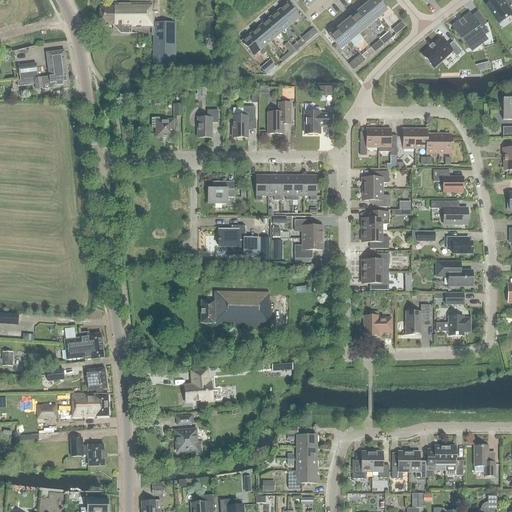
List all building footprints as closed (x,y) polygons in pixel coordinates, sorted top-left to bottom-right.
[(385,9),(388,6),(382,0),(379,3),(377,0),(371,0),(366,5),(377,19),(386,11),(385,9)] [(490,2),(486,5),(489,9),(498,23),(504,19),(504,20),(506,19),(506,18),(511,15),(511,16),(511,1),(511,0),(509,0),(504,4),(503,1),(502,0),(492,0),(490,2)] [(175,67),(176,23),(153,23),(153,12),(152,12),(152,4),(114,4),(114,7),(100,7),(100,26),(113,26),(113,31),(117,31),(121,34),(136,34),(136,33),(129,33),(129,28),(153,28),(153,67),(175,67)] [(287,4),(278,11),(290,25),(299,17),(287,4)] [(377,19),(366,5),(356,13),(368,27),(373,22),(377,27),(381,24),(377,19)] [(280,33),(290,25),(278,11),(269,19),(280,33)] [(470,15),(452,28),(461,39),(462,39),(469,48),(476,42),(478,45),(486,39),(484,36),(489,33),(484,26),(486,24),(478,12),(471,16),(470,15)] [(356,13),(347,21),(359,34),(363,39),(366,36),(363,31),(368,27),(356,13)] [(260,27),(271,41),(280,33),(269,19),(260,27)] [(399,20),(387,30),(393,37),(398,33),(405,27),(399,20)] [(359,34),(347,21),(338,28),(350,42),(359,34)] [(260,27),(250,35),(262,48),(271,41),(260,27)] [(354,46),(350,42),(338,28),(329,36),(340,50),(346,45),(350,50),(354,46)] [(307,34),(301,39),(305,43),(311,38),(307,34)] [(266,53),(262,48),(250,35),(241,43),(253,56),(259,51),(262,56),(266,53)] [(383,45),(388,41),(384,37),(379,40),(383,45)] [(456,58),(462,52),(453,42),(447,47),(440,39),(433,45),(432,44),(431,45),(432,46),(430,48),(429,47),(428,48),(429,49),(422,55),(433,68),(451,52),(456,58)] [(375,44),(379,49),(383,45),(379,40),(375,44)] [(48,53),(49,65),(66,64),(64,52),(48,53)] [(370,56),(366,52),(361,55),(365,60),(370,56)] [(359,66),(364,61),(359,55),(354,60),(359,66)] [(267,67),(263,71),(266,75),(275,67),(271,62),(266,65),(267,67)] [(35,78),(35,77),(37,77),(36,63),(18,66),(20,80),(35,78)] [(49,65),(50,76),(67,74),(66,64),(49,65)] [(37,77),(35,77),(35,78),(20,80),(17,80),(18,87),(35,85),(35,90),(42,89),(42,90),(51,89),(51,90),(69,88),(67,74),(50,76),(37,77)] [(332,97),(332,87),(319,87),(319,97),(332,97)] [(206,97),(206,89),(197,89),(197,97),(206,97)] [(511,97),(504,97),(504,99),(502,100),(502,111),(499,111),(502,111),(502,120),(511,120),(511,97)] [(290,125),(290,117),(290,104),(278,103),(278,113),(268,113),(268,134),(283,134),(283,125),(290,125)] [(173,105),(173,117),(182,117),(182,105),(173,105)] [(232,138),(248,138),(248,119),(255,119),(255,107),(243,107),(243,117),(232,117),(232,138)] [(197,138),(211,138),(211,123),(218,123),(218,111),(207,111),(207,118),(197,118),(197,138)] [(305,113),(304,134),(319,134),(320,126),(323,126),(323,127),(331,127),(331,115),(320,115),(320,113),(305,113)] [(155,128),(155,138),(173,138),(173,120),(159,120),(159,119),(152,119),(152,128),(153,128),(155,128)] [(511,136),(511,127),(502,128),(503,137),(511,136)] [(378,148),(378,129),(366,129),(366,141),(360,140),(360,156),(366,156),(366,148),(378,148)] [(390,129),(378,129),(378,148),(378,152),(390,152),(390,156),(396,156),(396,141),(390,141),(390,129)] [(402,150),(414,150),(415,129),(402,129),(402,150)] [(426,150),(426,135),(427,135),(427,130),(415,129),(414,150),(426,150)] [(438,135),(427,135),(426,135),(426,150),(426,155),(438,155),(438,135)] [(450,155),(450,152),(450,135),(438,135),(438,155),(450,155)] [(511,141),(504,142),(507,142),(507,149),(503,149),(503,156),(504,157),(504,161),(504,165),(503,168),(504,170),(504,171),(511,170),(511,141)] [(443,193),(462,193),(462,178),(449,178),(449,171),(433,171),(433,182),(443,182),(443,193)] [(362,184),(362,190),(382,190),(382,183),(388,183),(388,172),(376,172),(376,178),(361,178),(361,184),(362,184)] [(262,197),(268,197),(268,176),(255,176),(255,201),(262,201),(262,197)] [(280,197),(280,176),(268,176),(268,197),(274,197),(274,201),(280,201),(280,197)] [(280,176),(280,197),(286,197),(286,201),(292,201),(292,176),(280,176)] [(298,197),(304,197),(304,176),(292,176),(292,201),(298,201),(298,197)] [(304,176),(304,197),(310,197),(310,201),(316,201),(316,176),(304,176)] [(208,189),(208,204),(227,204),(227,198),(233,198),(233,183),(213,183),(213,189),(208,189)] [(382,190),(362,190),(362,196),(361,196),(361,201),(370,201),(370,203),(373,206),(374,206),(374,208),(389,208),(389,196),(382,196),(382,190)] [(410,202),(400,202),(399,210),(410,210),(410,202)] [(467,209),(445,209),(445,202),(431,202),(431,209),(443,209),(443,225),(467,225),(467,209)] [(361,219),(361,231),(381,231),(381,225),(388,225),(388,213),(374,213),(374,219),(361,219)] [(302,227),(302,239),(322,239),(322,227),(312,227),(312,221),(294,221),(294,227),(302,227)] [(219,241),(219,248),(227,248),(227,256),(244,256),(244,253),(258,253),(258,239),(244,239),(244,226),(237,226),(237,230),(219,230),(219,239),(217,240),(219,241)] [(280,237),(280,228),(272,228),(272,237),(280,237)] [(381,238),(381,231),(361,231),(361,243),(374,243),(374,249),(388,249),(388,238),(381,238)] [(416,233),(416,242),(434,242),(434,233),(416,233)] [(261,238),(261,262),(270,262),(270,238),(261,238)] [(466,238),(447,238),(447,250),(452,250),(452,254),(472,254),(472,242),(466,242),(466,238)] [(294,259),(294,263),(310,263),(310,259),(312,259),(312,258),(309,258),(309,251),(322,251),(322,239),(302,239),(302,246),(294,246),(294,259)] [(282,261),(282,251),(272,251),(272,260),(282,261)] [(361,261),(361,272),(388,272),(388,254),(374,254),(374,261),(361,261)] [(460,263),(436,263),(436,277),(448,277),(448,287),(472,287),(472,271),(460,271),(460,263)] [(388,272),(361,272),(361,284),(374,284),(374,291),(388,291),(388,279),(388,272)] [(268,293),(215,292),(215,302),(202,302),(201,324),(224,324),(224,326),(269,327),(270,302),(268,302),(268,293)] [(463,294),(445,294),(445,305),(463,305),(463,294)] [(402,335),(402,336),(414,336),(414,334),(420,334),(420,321),(429,321),(429,306),(420,306),(420,313),(405,313),(405,335),(402,335)] [(0,324),(18,326),(19,315),(0,313),(0,324)] [(391,333),(391,319),(378,319),(378,317),(370,317),(363,317),(363,336),(378,336),(378,333),(391,333)] [(436,324),(436,332),(448,332),(448,336),(463,336),(463,333),(470,333),(470,319),(463,319),(463,317),(448,317),(448,324),(436,324)] [(80,339),(64,341),(65,350),(102,347),(101,335),(89,336),(89,333),(79,334),(80,339)] [(102,347),(65,350),(66,360),(84,358),(84,361),(103,359),(102,347)] [(13,353),(2,352),(2,367),(12,367),(13,353)] [(272,372),(293,371),(292,358),(271,360),(272,372)] [(86,372),(88,382),(89,392),(107,389),(106,379),(104,369),(86,372)] [(63,370),(47,372),(48,382),(64,380),(63,370)] [(211,400),(209,384),(207,385),(206,372),(191,373),(192,386),(184,387),(186,403),(211,400)] [(96,394),(74,394),(74,401),(72,401),(73,418),(88,417),(88,418),(97,417),(97,418),(109,417),(108,396),(96,396),(96,394)] [(56,419),(56,406),(38,407),(38,420),(56,419)] [(192,416),(176,417),(176,426),(193,425),(192,416)] [(195,428),(175,430),(177,450),(186,449),(187,454),(202,452),(201,440),(196,440),(195,428)] [(316,435),(296,435),(296,448),(316,448),(316,435)] [(87,446),(83,447),(82,439),(70,439),(71,458),(83,458),(83,457),(87,456),(88,468),(105,467),(104,459),(107,458),(107,453),(104,453),(104,445),(87,445),(87,446)] [(434,446),(434,450),(427,450),(427,472),(445,472),(445,466),(445,446),(434,446)] [(456,446),(445,446),(445,466),(445,472),(445,476),(456,476),(463,476),(463,462),(456,462),(456,446)] [(488,446),(474,446),(474,473),(483,473),(483,477),(495,477),(495,463),(488,463),(488,446)] [(316,448),(296,448),(296,460),(316,460),(316,448)] [(372,472),(372,452),(361,452),(361,466),(352,466),(352,479),(365,480),(365,472),(372,472)] [(383,452),(372,452),(372,472),(378,472),(378,478),(388,478),(388,466),(382,466),(383,452)] [(408,472),(408,452),(398,452),(397,467),(391,467),(391,479),(402,479),(402,472),(408,472)] [(408,452),(408,472),(415,472),(415,478),(425,478),(425,466),(419,466),(419,452),(408,452)] [(316,460),(296,460),(296,472),(316,472),(316,460)] [(316,484),(316,472),(296,472),(288,472),(288,490),(301,490),(301,484),(316,484)] [(251,476),(243,477),(243,485),(251,484),(251,476)] [(272,482),(262,482),(262,492),(272,492),(272,482)] [(191,504),(191,511),(214,511),(213,496),(196,497),(196,504),(191,504)] [(494,511),(494,510),(496,510),(496,497),(491,497),(491,498),(486,503),(484,504),(483,505),(481,507),(481,509),(477,511),(494,511)] [(80,508),(80,511),(108,511),(108,500),(87,499),(87,509),(80,508)] [(237,500),(219,501),(220,511),(242,511),(242,506),(237,506),(237,500)] [(161,511),(161,502),(156,502),(141,502),(141,511),(161,511)]
